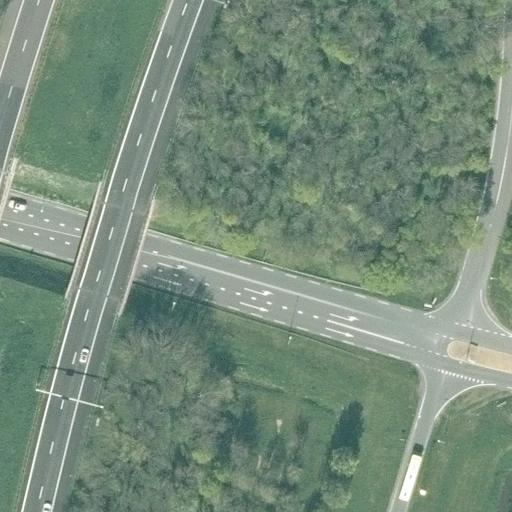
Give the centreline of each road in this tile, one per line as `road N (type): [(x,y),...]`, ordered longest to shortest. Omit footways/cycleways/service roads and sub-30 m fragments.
road 1 (motorway): [(38,511),(94,290),(188,0)]
road 2 (primary): [(0,215),(422,339)]
road 3 (motorway): [(456,333),(505,127),(511,0)]
road 4 (motorway): [(398,511),(443,364)]
road 5 (motorway): [(39,0),(0,130)]
